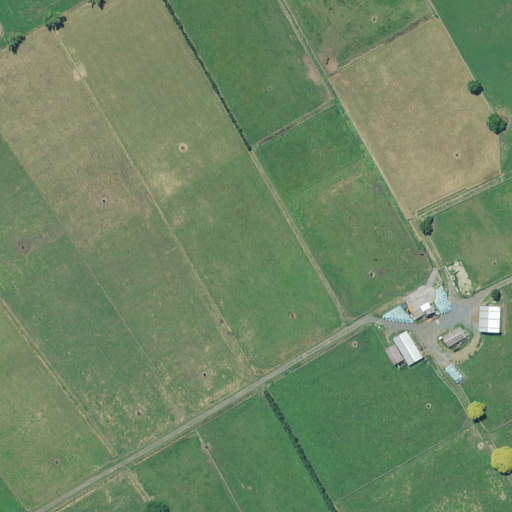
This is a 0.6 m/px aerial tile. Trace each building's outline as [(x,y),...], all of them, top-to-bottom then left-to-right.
[(436,312),(426,296),(410,305),(418,319),(427,315),(428,317),(436,312)] [(504,307),(484,306),(483,331),(503,332),(504,307)] [(467,338),(461,328),(445,337),(451,347),(467,338)] [(425,357),(410,331),(396,339),(412,365),(425,357)] [(397,365),(398,365),(400,368),(408,364),(405,359),(397,346),(389,351),(397,365)] [(454,364),(446,370),(459,384),(466,377),(454,364)]
